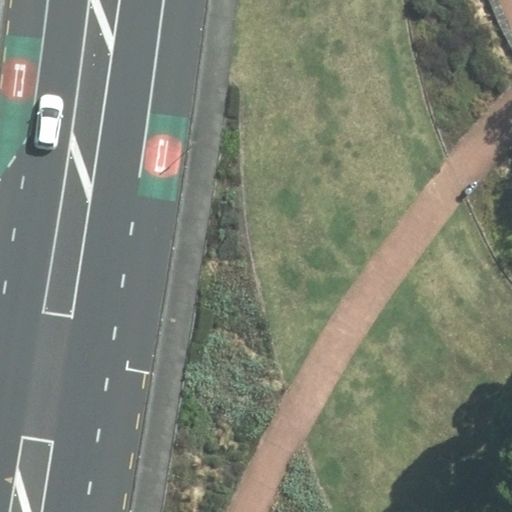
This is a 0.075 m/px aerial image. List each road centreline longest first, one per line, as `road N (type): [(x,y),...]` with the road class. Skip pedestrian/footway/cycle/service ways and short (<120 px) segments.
road 1 (primary): [(100,0),(48,367)]
road 2 (primary): [(48,367),(24,511)]
